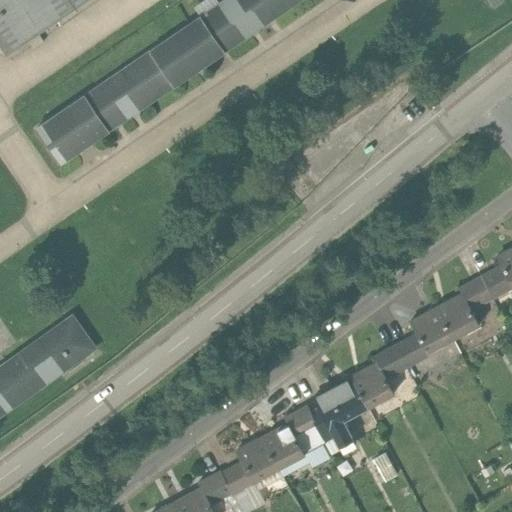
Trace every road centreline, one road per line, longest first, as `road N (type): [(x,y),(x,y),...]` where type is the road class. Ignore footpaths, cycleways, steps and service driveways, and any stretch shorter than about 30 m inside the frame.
road 1 (tertiary): [(487,94),(0,480)]
road 2 (residential): [(93,511),(511,200)]
